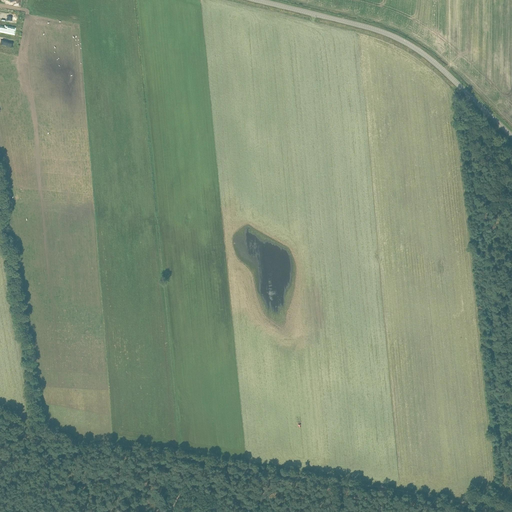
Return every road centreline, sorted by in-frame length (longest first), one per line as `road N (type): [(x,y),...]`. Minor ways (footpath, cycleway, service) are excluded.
road 1 (track): [(511,511),(108,444),(75,454)]
road 2 (tertiary): [(256,0),(407,44),(511,135)]
